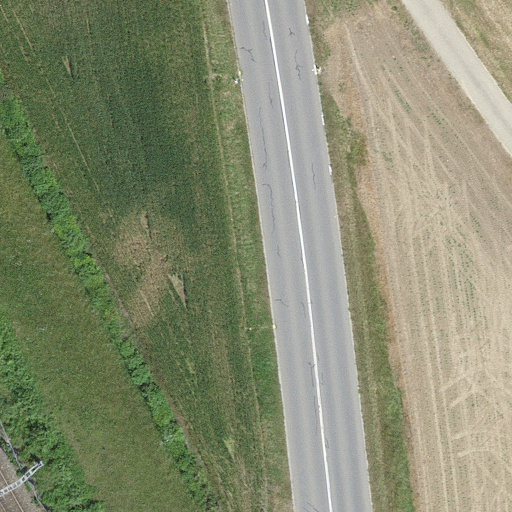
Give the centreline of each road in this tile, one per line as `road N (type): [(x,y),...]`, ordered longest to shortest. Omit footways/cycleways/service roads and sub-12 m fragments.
road 1 (primary): [(265,0),(331,511)]
road 2 (track): [(419,0),(511,143)]
